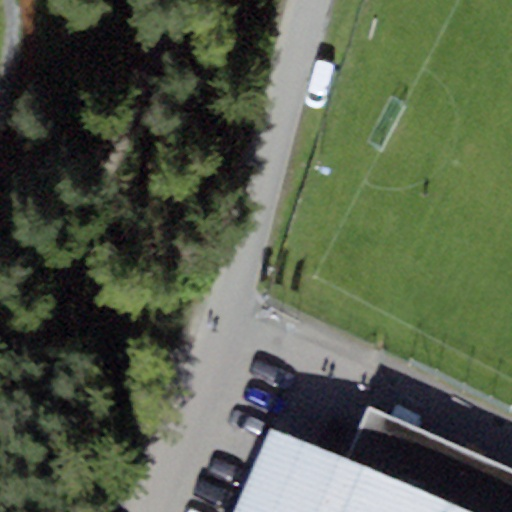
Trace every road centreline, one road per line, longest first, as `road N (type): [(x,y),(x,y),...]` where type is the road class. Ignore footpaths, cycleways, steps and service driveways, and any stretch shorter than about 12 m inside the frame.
road 1 (unclassified): [(304,0),(214,304),(138,511)]
road 2 (track): [(170,0),(67,257),(0,378)]
